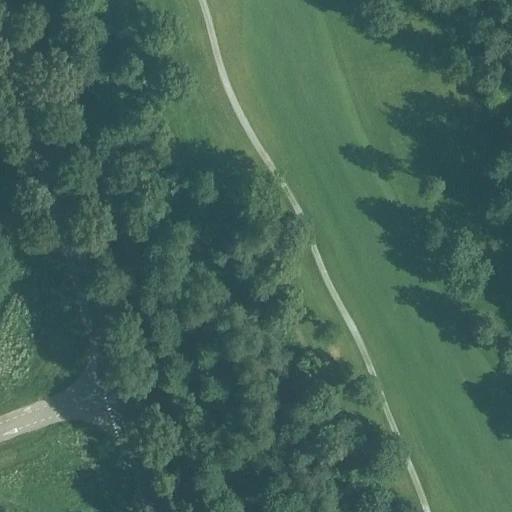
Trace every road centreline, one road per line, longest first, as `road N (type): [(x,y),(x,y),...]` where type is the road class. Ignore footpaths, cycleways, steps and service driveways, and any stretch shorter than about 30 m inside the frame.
road 1 (tertiary): [(121,396),(5,0)]
road 2 (tertiary): [(0,436),(121,396)]
road 3 (tertiary): [(156,511),(121,396)]
